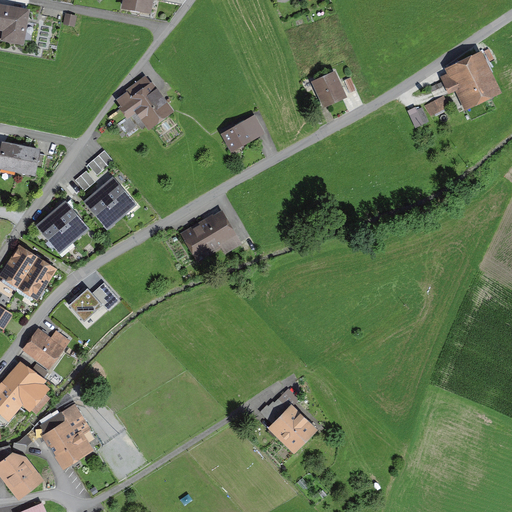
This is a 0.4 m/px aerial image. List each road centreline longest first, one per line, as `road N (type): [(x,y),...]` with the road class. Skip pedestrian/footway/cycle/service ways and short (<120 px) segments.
road 1 (unclassified): [(511,16),(113,253),(60,290),(0,370)]
road 2 (residential): [(193,0),(0,263)]
